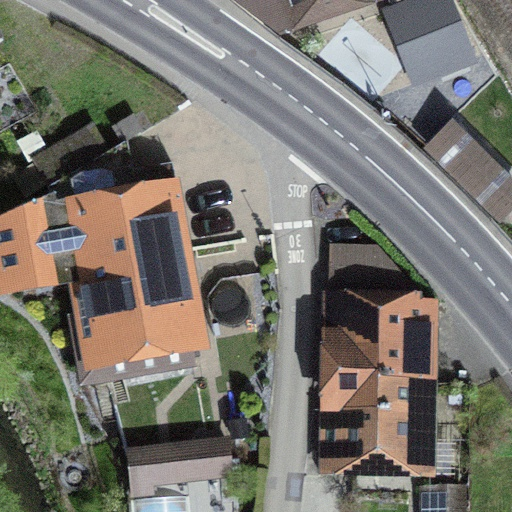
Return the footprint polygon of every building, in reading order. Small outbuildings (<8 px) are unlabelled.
[(230,0),(261,25),(333,0),(230,0)] [(471,59),(449,5),(412,20),(434,75),(471,59)] [(110,125),(120,141),(142,128),(132,112),(110,125)] [(32,160),(49,188),(110,151),(93,124),(32,160)] [(511,185),(454,127),(431,151),(497,217),(511,201),(511,185)] [(110,151),(49,188),(52,200),(0,222),(0,262),(3,281),(64,271),(82,381),(195,363),(162,165),(126,171),(122,144),(110,151)] [(344,302),(341,411),(379,413),(381,380),(416,381),(433,381),(435,304),(344,302)] [(379,413),(341,411),(323,411),(322,459),(414,462),(416,381),(381,380),(379,413)] [(460,511),(461,487),(420,486),(419,511),(460,511)]
